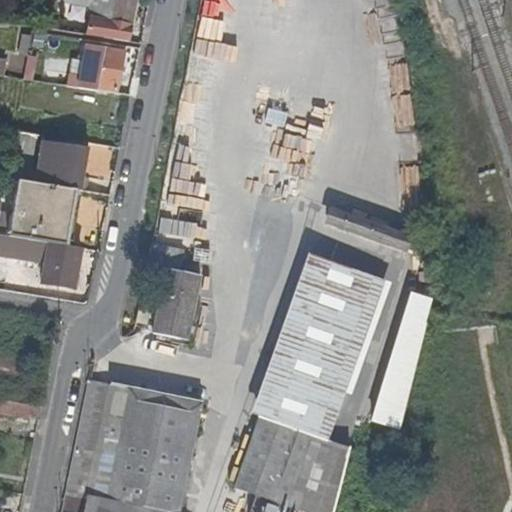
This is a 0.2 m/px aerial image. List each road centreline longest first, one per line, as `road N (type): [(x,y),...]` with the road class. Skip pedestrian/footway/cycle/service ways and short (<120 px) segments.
road 1 (unknown): [(232,361),(258,57),(334,62),(356,74),(373,97),(371,184)]
road 2 (residential): [(107,318),(170,0)]
road 3 (residential): [(38,511),(73,344),(107,318)]
road 4 (unknown): [(232,361),(206,511)]
road 5 (unknown): [(107,318),(232,361)]
